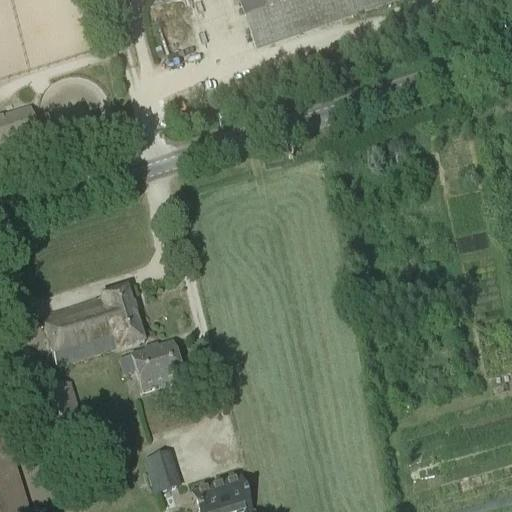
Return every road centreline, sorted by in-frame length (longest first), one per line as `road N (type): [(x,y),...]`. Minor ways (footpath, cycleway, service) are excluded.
road 1 (unclassified): [(0,221),(511,58)]
road 2 (unknown): [(184,250),(36,299),(10,364),(25,425)]
road 3 (unknown): [(184,250),(220,392),(212,442),(193,468)]
road 4 (unknown): [(158,141),(119,0)]
road 5 (unknown): [(175,129),(136,30),(144,0)]
